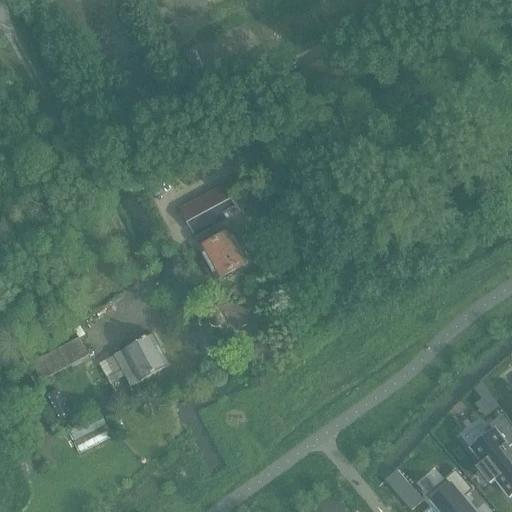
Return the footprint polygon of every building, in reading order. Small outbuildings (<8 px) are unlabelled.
[(162,6),(152,11),(163,33),(174,27),(162,6)] [(126,27),(97,42),(118,84),(148,70),(126,27)] [(333,55),(291,77),(307,106),(349,83),(333,55)] [(229,221),(240,214),(225,186),(181,209),(211,265),(219,279),(247,263),(227,227),(231,225),(229,221)] [(170,367),(152,335),(115,356),(115,357),(101,365),(111,383),(126,375),(132,387),(170,367)] [(80,340),(34,365),(43,381),(89,356),(80,340)] [(267,352),(261,340),(245,349),(251,360),(267,352)] [(481,383),(474,390),(482,400),(490,394),(483,385),(481,383)] [(119,427),(113,416),(107,419),(113,430),(119,427)] [(511,445),(511,428),(502,416),(484,430),(489,436),(472,450),(484,465),(478,469),(491,485),(497,481),(510,498),(511,495),(511,451),(509,448),(511,445)] [(474,511),(464,500),(474,491),(456,471),(445,480),(446,481),(428,497),(440,511),(474,511)] [(422,501),(397,472),(387,482),(411,511),(422,501)]
